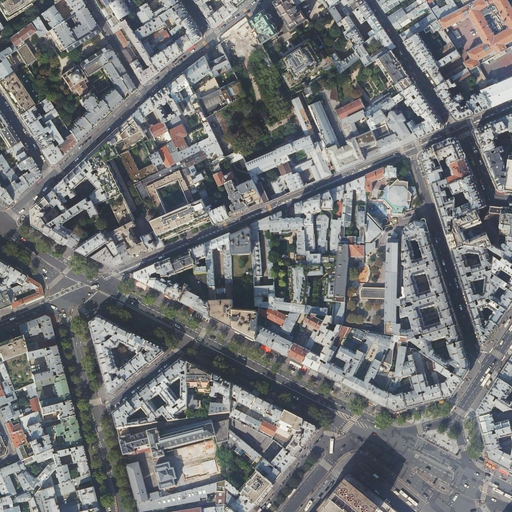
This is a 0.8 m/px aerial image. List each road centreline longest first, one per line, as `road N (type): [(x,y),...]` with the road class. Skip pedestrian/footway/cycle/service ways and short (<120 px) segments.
road 1 (secondary): [(92,287),(411,151)]
road 2 (residential): [(491,363),(474,347),(411,151)]
road 3 (primary): [(193,339),(334,411)]
road 4 (residential): [(370,0),(456,132)]
road 5 (secondary): [(306,511),(347,467),(407,511)]
road 6 (secondary): [(384,437),(337,449),(286,511)]
road 7 (residential): [(143,92),(51,177)]
road 8 (residential): [(334,411),(328,433),(263,511)]
road 9 (primary): [(59,299),(90,417)]
road 10 (primary): [(98,414),(193,339)]
